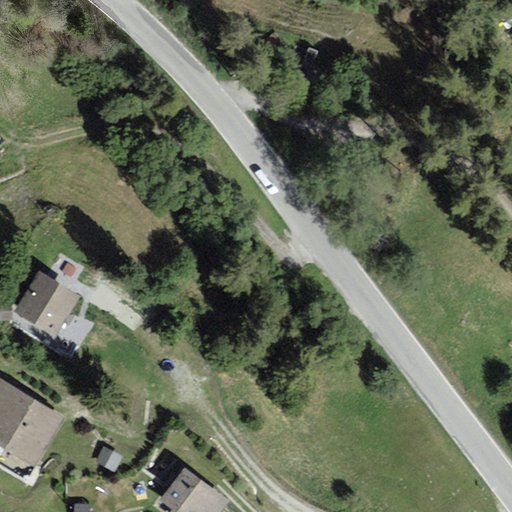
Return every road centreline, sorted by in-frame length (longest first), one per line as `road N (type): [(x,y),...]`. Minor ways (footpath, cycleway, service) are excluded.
road 1 (tertiary): [(511,492),(215,103),(111,0)]
road 2 (track): [(327,250),(292,253),(174,148),(142,135),(25,142),(0,124)]
road 3 (track): [(306,511),(276,494),(188,402)]
